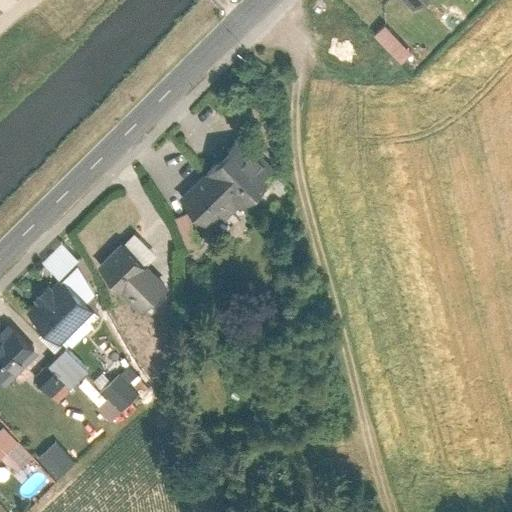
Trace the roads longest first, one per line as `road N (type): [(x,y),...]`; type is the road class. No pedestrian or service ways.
road 1 (track): [(288,0),(301,173),(389,511)]
road 2 (tertiary): [(254,0),(0,251)]
